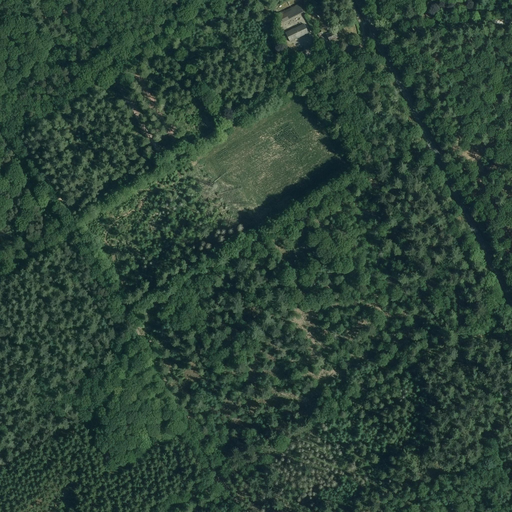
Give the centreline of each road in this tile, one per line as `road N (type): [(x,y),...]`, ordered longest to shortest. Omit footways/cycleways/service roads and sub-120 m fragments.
road 1 (track): [(0,106),(242,511)]
road 2 (track): [(0,264),(363,42)]
road 3 (track): [(473,329),(165,511)]
road 4 (primary): [(511,306),(375,35)]
road 5 (track): [(511,264),(391,29)]
road 6 (track): [(70,0),(80,56),(142,80),(182,151)]
road 7 (track): [(391,29),(511,20)]
